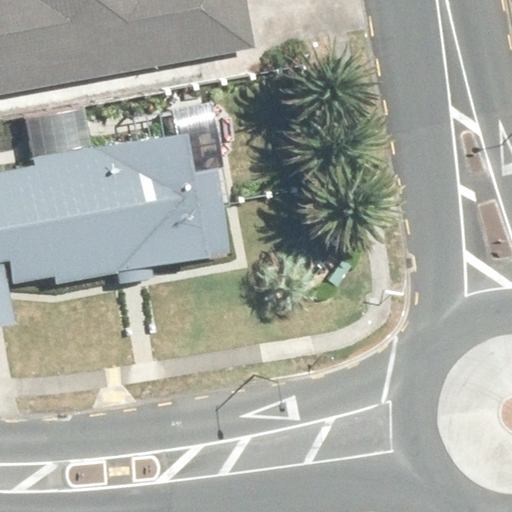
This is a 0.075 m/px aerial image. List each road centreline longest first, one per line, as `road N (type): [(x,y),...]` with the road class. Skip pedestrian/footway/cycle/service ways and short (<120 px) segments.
road 1 (tertiary): [(470,496),(46,493)]
road 2 (tertiary): [(46,493),(429,381)]
road 3 (tertiary): [(454,342),(454,58)]
road 4 (tertiary): [(454,58),(511,183)]
road 5 (tertiary): [(470,496),(444,472),(428,440),(429,381)]
